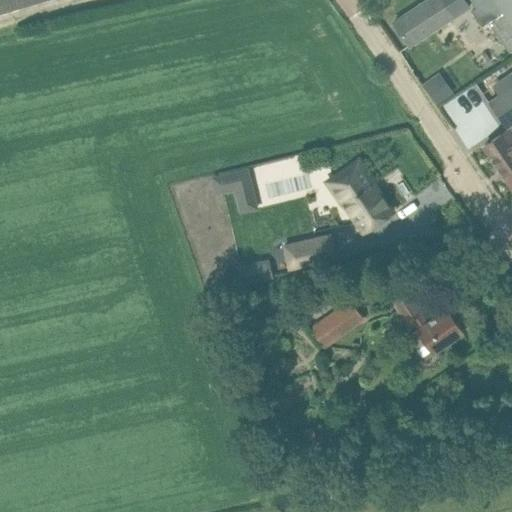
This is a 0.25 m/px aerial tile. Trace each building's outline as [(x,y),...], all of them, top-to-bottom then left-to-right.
[(0,0),(0,13),(42,0),(0,0)] [(469,7),(464,0),(426,0),(394,21),(409,45),(469,7)] [(482,27),(487,24),(503,13),(511,25),(511,0),(472,0),(477,8),(472,11),(482,27)] [(431,76),(422,83),(436,103),(446,96),(431,76)] [(511,86),(506,91),(489,102),(506,127),(511,122),(511,86)] [(511,134),(509,129),(501,134),(484,145),(511,186),(511,134)] [(358,159),(334,176),(349,197),(345,201),(365,230),(391,212),(388,207),(390,206),(380,192),(378,193),(372,185),(375,183),(358,159)] [(323,238),(286,246),(290,266),(327,258),(334,256),(329,236),(323,238)] [(407,290),(392,300),(408,323),(412,321),(417,328),(406,336),(422,360),(463,332),(447,309),(427,322),(421,314),(422,312),(407,290)] [(224,304),(227,315),(259,308),(256,297),(224,304)] [(312,326),(326,347),(366,319),(351,299),(312,326)] [(304,429),(305,441),(316,439),(315,428),(304,429)]
